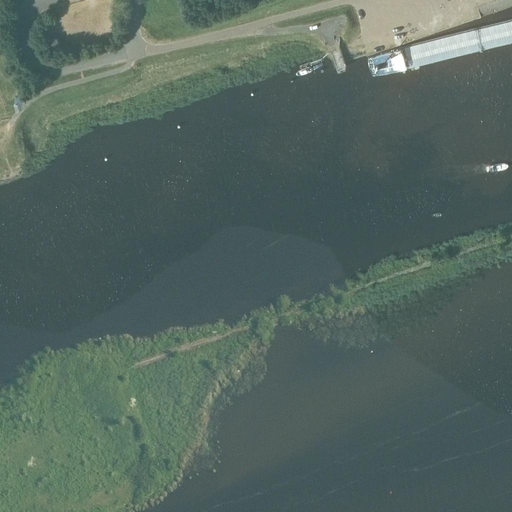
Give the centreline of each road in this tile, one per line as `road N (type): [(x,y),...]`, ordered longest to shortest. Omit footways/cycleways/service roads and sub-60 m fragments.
road 1 (unclassified): [(132,52),(350,0)]
road 2 (unclassified): [(47,0),(27,10),(21,28),(38,63),(66,69),(132,52)]
